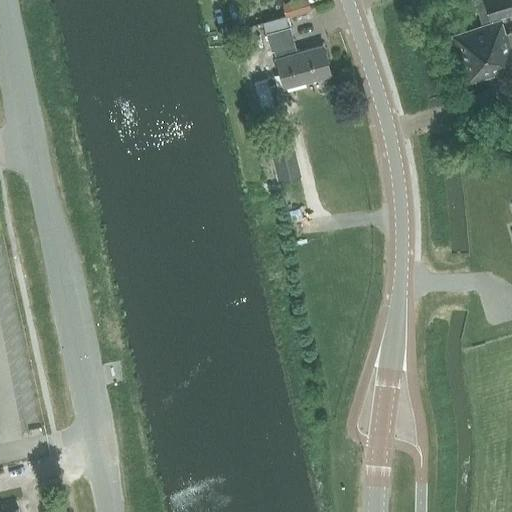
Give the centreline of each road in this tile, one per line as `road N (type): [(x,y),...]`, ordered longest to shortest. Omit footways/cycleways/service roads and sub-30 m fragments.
road 1 (unclassified): [(4,0),(111,511)]
road 2 (secondary): [(375,511),(402,208),(388,123),(347,0)]
